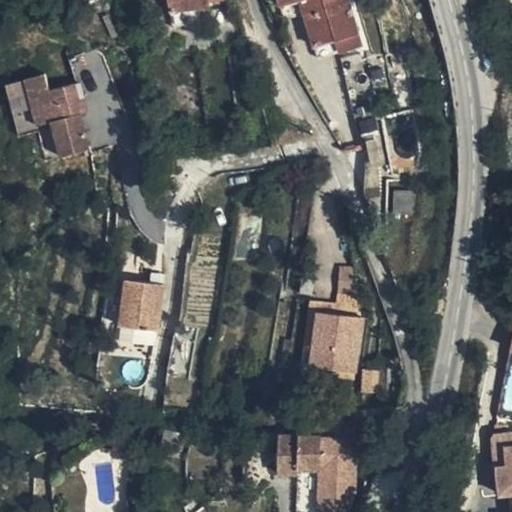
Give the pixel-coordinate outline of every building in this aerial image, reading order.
[(180,0),(181,13),(224,12),(223,6),(239,5),(238,0),(180,0)] [(359,12),(359,0),(312,0),(315,34),(338,33),(337,14),(359,12)] [(383,0),(359,0),(359,12),(337,14),(338,33),(339,45),(340,50),(388,46),(383,0)] [(338,33),(315,34),(315,45),(339,45),(338,33)] [(389,59),(388,46),(340,50),(341,63),(389,59)] [(44,81),(24,84),(31,131),(46,129),(53,165),(82,160),(76,123),(78,123),(76,109),(73,93),(46,98),(44,81)] [(423,196),(404,194),(402,216),(420,216),(423,196)] [(165,348),(179,273),(163,269),(161,279),(137,276),(128,325),(131,325),(129,340),(165,348)] [(348,300),(347,308),(347,318),(332,318),(322,370),(363,375),(370,333),(367,302),(348,300)] [(347,318),(347,308),(321,305),(312,375),(362,381),(363,375),(322,370),(332,318),(347,318)] [(387,394),(388,371),(372,373),(371,393),(387,394)] [(511,433),(503,434),(507,465),(510,465),(510,464),(511,463),(511,433)] [(332,437),(289,438),(289,478),(310,478),(310,471),(333,471),(334,487),(334,511),(363,511),(369,492),(367,438),(332,440),(332,437)] [(310,471),(310,478),(310,488),(334,487),(333,471),(310,471)]
